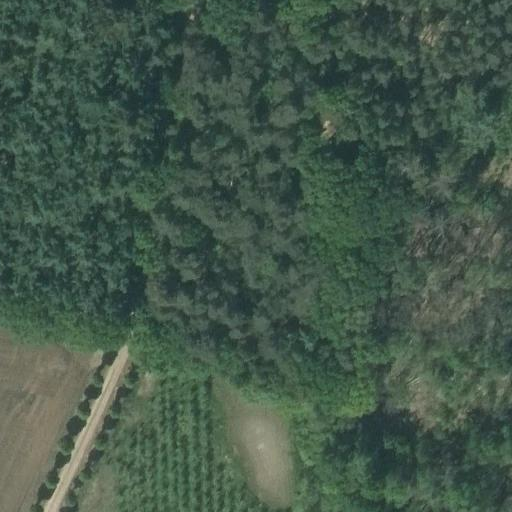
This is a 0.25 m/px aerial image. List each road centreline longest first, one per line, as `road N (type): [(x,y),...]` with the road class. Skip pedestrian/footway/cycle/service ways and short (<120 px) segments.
road 1 (track): [(211,0),(181,37),(151,232),(124,341),(41,511)]
road 2 (track): [(129,324),(300,365),(305,511)]
road 3 (track): [(129,324),(0,292)]
